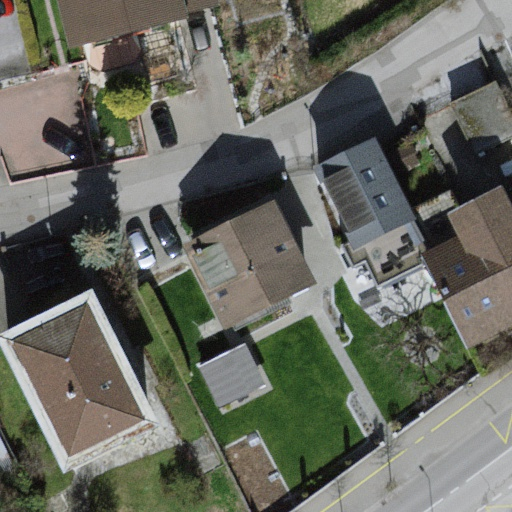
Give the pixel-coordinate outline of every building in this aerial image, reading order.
[(50,0),(65,55),(212,16),(208,0),(50,0)] [(511,116),(492,75),(443,98),(468,151),(511,129),(511,116)] [(402,225),(365,145),(308,171),(344,251),(402,225)] [(511,328),(511,237),(491,196),(440,222),(453,246),(410,267),(456,357),(511,328)] [(301,293),(261,213),(180,253),(219,333),(301,293)] [(145,428),(77,300),(0,340),(0,369),(56,474),(145,428)]
